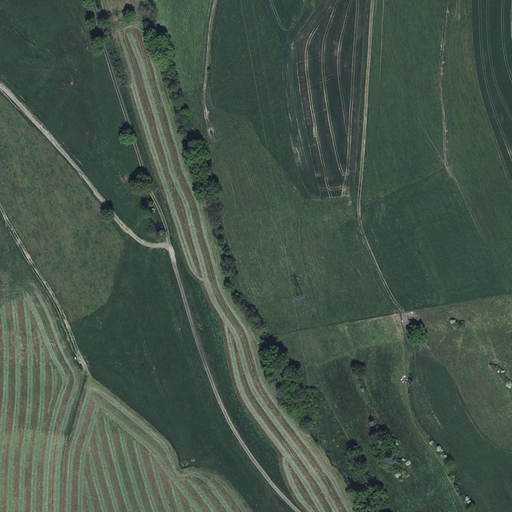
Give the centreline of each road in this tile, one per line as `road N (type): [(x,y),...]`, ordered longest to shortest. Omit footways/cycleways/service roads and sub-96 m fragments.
road 1 (track): [(168,245),(233,428),(299,511)]
road 2 (track): [(168,245),(90,0)]
road 3 (track): [(0,83),(135,237),(168,245)]
road 4 (track): [(0,204),(88,371)]
